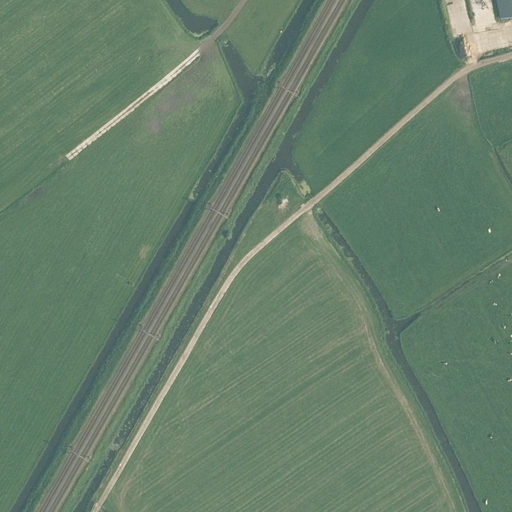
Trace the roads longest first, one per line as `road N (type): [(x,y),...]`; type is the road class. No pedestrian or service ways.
road 1 (track): [(92,511),(240,263),(457,72),(511,53)]
road 2 (track): [(242,0),(170,76),(0,204)]
